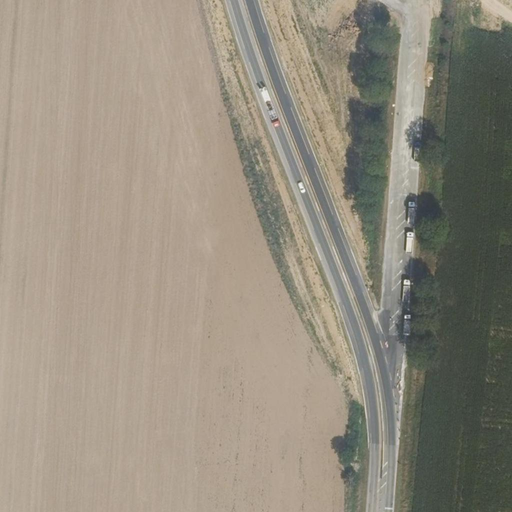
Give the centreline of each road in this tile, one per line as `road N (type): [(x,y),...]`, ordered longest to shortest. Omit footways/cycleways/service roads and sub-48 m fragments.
road 1 (primary): [(408,0),(371,511)]
road 2 (primary): [(388,511),(425,0)]
